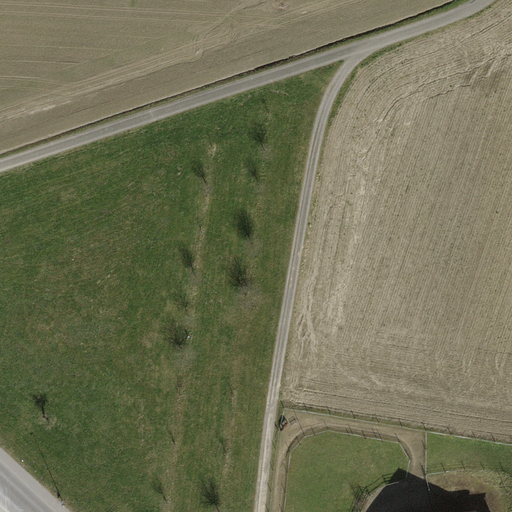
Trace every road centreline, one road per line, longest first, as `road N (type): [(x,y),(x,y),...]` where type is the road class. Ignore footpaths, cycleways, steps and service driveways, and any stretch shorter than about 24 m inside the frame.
road 1 (track): [(365,45),(332,94),(314,154),(261,511)]
road 2 (track): [(365,45),(0,166)]
road 3 (track): [(483,0),(365,45)]
